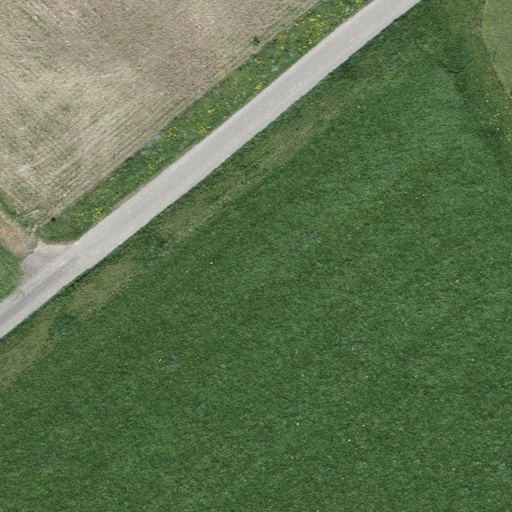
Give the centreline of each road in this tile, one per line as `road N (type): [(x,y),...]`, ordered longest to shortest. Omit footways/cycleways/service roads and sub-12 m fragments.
road 1 (residential): [(399,0),(0,323)]
road 2 (track): [(511,136),(461,45),(455,0)]
